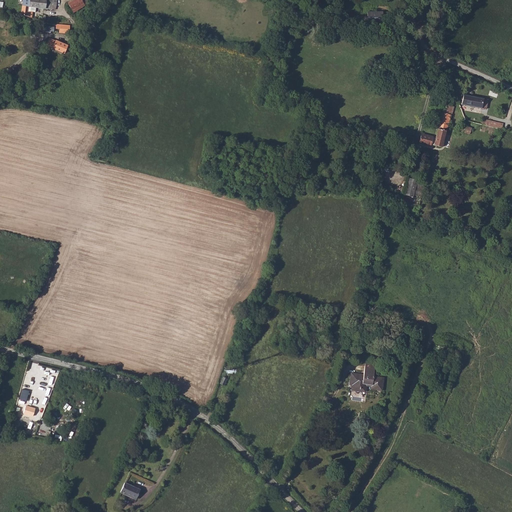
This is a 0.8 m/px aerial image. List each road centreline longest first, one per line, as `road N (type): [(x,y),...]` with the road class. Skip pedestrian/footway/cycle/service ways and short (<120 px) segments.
road 1 (unclassified): [(0,349),(101,371),(173,399),(227,435),(300,511)]
road 2 (track): [(273,0),(281,13),(327,27),(384,27),(423,48)]
road 3 (unclassified): [(0,99),(69,68),(81,57),(80,23),(110,0)]
road 4 (track): [(280,490),(348,368),(356,370)]
